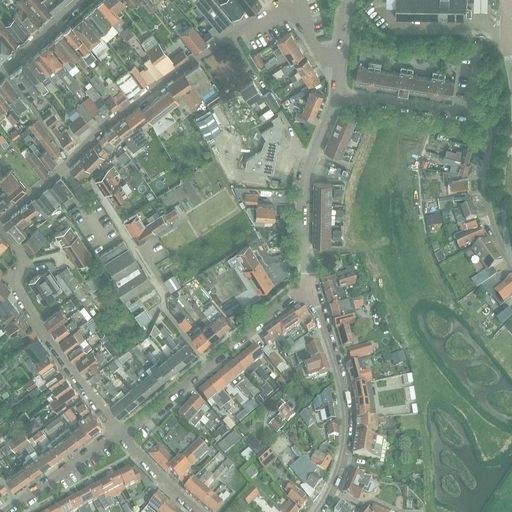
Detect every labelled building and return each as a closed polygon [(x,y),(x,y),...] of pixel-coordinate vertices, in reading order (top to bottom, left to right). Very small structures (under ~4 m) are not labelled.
[(14,18),(28,34),(42,22),(23,0),(13,0),(16,2),(15,3),(21,9),(12,16),(14,18)] [(23,0),(42,22),(53,12),(42,0),(23,0)] [(42,0),(53,12),(64,2),(62,0),(42,0)] [(101,0),(96,5),(113,25),(118,32),(122,29),(114,19),(118,16),(105,0),(101,0)] [(105,0),(118,16),(122,13),(118,9),(125,3),(122,0),(105,0)] [(122,0),(125,3),(129,7),(137,0),(142,0),(144,3),(143,3),(150,12),(156,7),(155,5),(150,0),(122,0)] [(219,33),(232,23),(233,22),(213,0),(196,0),(193,3),(215,28),(218,31),(219,33)] [(237,0),(249,14),(255,10),(258,14),(265,9),(262,6),(257,0),(237,0)] [(396,0),(396,19),(467,20),(467,1),(471,2),(471,0),(396,0)] [(231,4),(225,9),(226,11),(235,21),(240,16),(231,4)] [(83,16),(97,35),(109,25),(110,27),(113,25),(96,5),(83,16)] [(99,38),(97,35),(83,16),(72,25),(100,60),(107,54),(105,51),(109,48),(100,37),(99,38)] [(19,42),(28,34),(14,18),(5,25),(19,42),(18,42),(19,42)] [(0,57),(2,56),(11,49),(18,42),(19,42),(5,25),(1,21),(0,19),(0,57)] [(206,42),(202,38),(192,26),(181,34),(193,52),(206,42)] [(71,27),(62,33),(87,65),(96,58),(71,27)] [(210,32),(202,38),(206,42),(213,37),(212,36),(210,32)] [(54,40),(72,61),(76,58),(82,68),(85,66),(86,68),(88,66),(87,65),(62,33),(54,40)] [(283,36),(282,37),(276,41),(280,46),(272,51),(276,56),(283,51),(296,43),(290,33),(284,36),(283,36)] [(175,65),(171,60),(158,42),(152,34),(141,43),(151,58),(152,60),(163,74),(175,65)] [(47,46),(62,63),(65,60),(71,68),(75,65),(72,61),(54,40),(47,46)] [(303,54),(296,43),(283,51),(290,62),(303,54)] [(47,46),(40,52),(58,75),(63,81),(73,93),(81,86),(62,63),(47,46)] [(188,58),(187,57),(183,51),(171,60),(175,65),(176,67),(188,58)] [(45,73),(48,77),(52,82),(56,78),(58,75),(40,52),(33,57),(45,73)] [(258,67),(264,63),(257,53),(252,56),(258,67)] [(440,59),(458,62),(459,56),(441,53),(440,59)] [(45,73),(33,57),(21,66),(39,90),(42,93),(46,89),(41,83),(48,77),(45,73)] [(275,57),(270,60),(263,64),(265,68),(277,61),(275,57)] [(152,60),(151,58),(144,63),(148,69),(155,77),(156,79),(163,74),(152,60)] [(299,71),(289,77),(292,82),(297,79),(302,75),(313,69),(306,59),(296,65),(299,71)] [(368,69),(358,67),(356,82),(367,84),(367,86),(372,87),(377,88),(377,85),(388,87),(390,72),(381,71),(382,63),(369,61),(368,69)] [(198,63),(184,73),(202,98),(205,103),(213,98),(221,92),(213,82),(211,83),(198,63)] [(28,98),(39,90),(21,66),(10,75),(28,98)] [(390,72),(388,87),(399,89),(399,91),(409,93),(409,90),(420,92),(422,77),(413,75),(414,68),(401,66),(400,74),(390,72)] [(155,77),(148,69),(140,74),(146,83),(155,77)] [(313,69),(302,75),(308,85),(319,79),(313,69)] [(281,70),(273,76),(276,80),(284,75),(281,70)] [(441,95),(453,97),(455,82),(445,80),(446,73),(433,71),(432,78),(422,77),(420,92),(431,93),(431,96),(436,97),(441,97),(441,95)] [(128,98),(140,88),(127,72),(115,81),(117,84),(117,85),(128,98)] [(169,88),(152,102),(161,114),(162,114),(165,118),(168,124),(174,119),(166,110),(179,100),(176,97),(181,93),(190,106),(202,98),(184,73),(167,85),(169,88)] [(101,96),(104,100),(109,106),(113,111),(120,106),(105,87),(95,75),(89,79),(102,95),(101,96)] [(0,82),(0,90),(10,104),(20,116),(19,118),(22,122),(33,114),(31,111),(32,111),(27,106),(27,105),(23,100),(17,93),(6,78),(0,82)] [(128,98),(117,85),(114,81),(105,87),(120,106),(129,100),(128,98)] [(252,81),(239,89),(240,90),(239,90),(248,102),(251,106),(256,103),(259,107),(266,102),(263,96),(261,94),(252,81)] [(10,104),(0,90),(0,108),(5,115),(6,113),(3,110),(10,104)] [(311,90),(306,101),(318,106),(322,95),(311,90)] [(279,107),(269,92),(263,96),(272,111),(279,107)] [(104,100),(101,96),(94,102),(100,108),(102,111),(108,106),(109,106),(104,100)] [(100,108),(94,102),(90,97),(82,104),(91,115),(100,108)] [(318,106),(306,101),(301,111),(313,117),(318,106)] [(161,114),(152,102),(142,110),(147,118),(151,122),(157,134),(168,124),(165,118),(162,114),(161,114)] [(76,109),(81,115),(89,125),(95,120),(91,115),(82,104),(76,109)] [(147,118),(142,110),(139,107),(126,117),(113,127),(122,137),(128,133),(133,139),(139,134),(135,128),(147,118)] [(45,121),(54,114),(49,109),(41,115),(45,121)] [(294,117),(300,120),(305,122),(307,117),(297,112),(294,117)] [(211,113),(196,121),(206,139),(221,131),(211,113)] [(10,114),(6,117),(13,125),(16,122),(10,114)] [(45,121),(50,127),(58,120),(54,114),(45,121)] [(232,114),(231,120),(247,122),(248,116),(232,114)] [(339,114),(334,127),(358,137),(360,132),(355,130),(355,131),(352,130),(356,121),(339,114)] [(77,135),(89,125),(81,115),(69,125),(77,135)] [(275,126),(263,133),(268,142),(265,143),(264,147),(264,150),(247,160),(245,169),(272,174),(275,159),(274,159),(275,153),(288,145),(279,131),(284,128),(278,117),(272,121),(275,126)] [(47,132),(37,119),(28,125),(39,139),(47,132)] [(67,149),(76,141),(67,129),(61,134),(56,127),(52,130),(57,136),(67,149)] [(104,134),(98,141),(99,142),(103,146),(109,153),(115,147),(124,139),(122,137),(113,127),(104,134)] [(334,127),(329,139),(345,146),(349,137),(352,138),(351,140),(356,142),(358,137),(334,127)] [(16,129),(8,135),(12,140),(20,134),(16,129)] [(47,132),(39,139),(52,155),(54,158),(59,154),(56,151),(59,148),(53,140),(47,132)] [(0,143),(4,148),(10,143),(5,136),(0,140),(0,143)] [(323,151),(340,158),(348,161),(350,156),(345,154),(345,156),(342,155),(345,146),(329,139),(323,151)] [(99,142),(93,147),(80,160),(70,169),(80,180),(103,157),(104,158),(109,153),(103,146),(99,142)] [(29,145),(34,151),(48,169),(55,163),(50,156),(45,150),(41,154),(32,143),(29,145)] [(25,156),(42,178),(50,171),(48,169),(34,151),(29,145),(23,150),(27,155),(25,156)] [(445,156),(451,158),(461,161),(469,163),(472,151),(464,148),(461,157),(458,156),(457,154),(447,151),(447,150),(445,156)] [(124,151),(116,157),(122,164),(130,157),(124,151)] [(445,156),(443,162),(444,163),(444,161),(460,166),(458,173),(458,174),(467,176),(470,165),(461,163),(461,161),(451,158),(445,156)] [(423,160),(420,166),(426,169),(429,162),(423,160)] [(113,166),(96,181),(104,194),(107,193),(115,205),(128,196),(120,184),(116,186),(112,180),(115,179),(114,178),(119,175),(113,166)] [(0,183),(14,201),(26,190),(10,171),(2,178),(0,175),(0,183)] [(459,179),(458,174),(458,173),(443,171),(445,185),(452,184),(453,191),(469,190),(468,178),(459,179)] [(69,198),(74,194),(60,177),(46,189),(59,206),(61,205),(58,201),(66,195),(69,198)] [(313,183),(313,194),(331,194),(331,184),(313,183)] [(249,188),(238,188),(233,188),(236,196),(244,197),(244,202),(257,203),(257,193),(249,192),(249,188)] [(46,189),(31,200),(31,201),(40,213),(41,212),(44,218),(48,215),(45,212),(53,205),(56,208),(59,206),(46,189)] [(313,194),(313,204),(330,204),(331,194),(313,194)] [(11,200),(6,195),(0,199),(0,212),(2,211),(9,204),(8,203),(11,200)] [(447,208),(454,207),(453,199),(446,200),(447,208)] [(12,216),(22,228),(30,222),(29,219),(30,218),(29,216),(37,210),(40,213),(31,201),(21,209),(12,216)] [(250,207),(250,214),(256,215),(255,218),(273,219),(274,206),(256,204),(256,208),(250,207)] [(313,204),(313,214),(330,215),(330,204),(313,204)] [(472,205),(453,212),(456,220),(464,217),(466,223),(465,223),(465,224),(466,224),(467,224),(467,222),(477,219),(472,205)] [(179,215),(175,209),(164,215),(169,222),(179,215)] [(144,226),(143,225),(136,214),(123,222),(131,234),(142,228),(141,228),(144,226)] [(313,214),(312,224),(330,225),(330,215),(313,214)] [(131,234),(137,244),(145,239),(154,233),(153,231),(166,223),(161,215),(156,219),(148,223),(144,226),(141,228),(142,228),(131,234)] [(148,223),(156,219),(153,215),(146,219),(148,223)] [(17,241),(18,239),(26,233),(22,228),(12,216),(2,224),(9,232),(17,241)] [(441,224),(440,216),(426,218),(428,227),(441,224)] [(462,233),(454,237),(456,242),(473,234),(473,233),(472,231),(473,231),(473,230),(477,228),(475,221),(467,224),(466,224),(465,224),(465,223),(464,224),(464,223),(457,225),(458,228),(460,227),(462,233)] [(312,224),(312,234),(330,235),(330,225),(312,224)] [(56,235),(62,245),(76,266),(91,256),(76,233),(75,234),(69,226),(56,235)] [(21,242),(30,253),(46,240),(37,229),(21,242)] [(473,233),(473,234),(456,242),(460,250),(485,238),(481,230),(473,233)] [(329,245),(330,235),(312,234),(312,245),(329,245)] [(472,250),(488,272),(503,262),(487,240),(472,250)] [(108,251),(101,255),(102,258),(103,258),(105,262),(114,276),(110,279),(113,282),(119,292),(124,300),(151,283),(151,282),(148,277),(142,267),(141,267),(139,269),(138,267),(139,267),(127,248),(124,244),(125,244),(123,241),(108,251)] [(245,269),(244,270),(258,293),(273,284),(249,245),(236,254),(245,269)] [(67,268),(60,273),(72,290),(79,285),(67,268)] [(48,269),(40,275),(51,291),(59,285),(48,269)] [(96,274),(86,281),(93,290),(103,284),(96,274)] [(493,274),(482,282),(489,291),(487,293),(491,298),(492,297),(501,307),(511,297),(511,279),(503,287),(493,274)] [(40,275),(29,282),(39,297),(43,303),(54,296),(52,293),(51,291),(40,275)] [(165,280),(163,281),(170,292),(180,286),(173,275),(165,280)] [(336,276),(321,280),(325,295),(343,289),(356,285),(354,276),(338,281),(336,276)] [(0,298),(5,294),(10,290),(8,289),(0,278),(0,298)] [(188,294),(184,285),(179,287),(183,296),(188,294)] [(329,307),(347,302),(343,289),(325,295),(329,306),(329,307)] [(66,297),(70,304),(80,298),(76,291),(66,297)] [(2,314),(13,305),(5,294),(0,298),(0,314),(1,313),(2,314)] [(139,295),(132,301),(147,320),(154,315),(139,295)] [(356,317),(354,311),(352,310),(350,311),(347,302),(329,307),(333,319),(336,330),(338,329),(343,347),(352,345),(347,327),(354,325),(352,319),(354,319),(356,317)] [(207,325),(201,330),(210,341),(220,333),(208,318),(203,312),(195,303),(191,306),(207,325)] [(13,305),(2,314),(0,315),(0,316),(2,319),(0,320),(0,323),(1,325),(4,322),(5,323),(19,313),(13,305)] [(301,305),(293,311),(302,325),(307,332),(313,328),(309,323),(312,321),(301,305)] [(511,313),(506,306),(495,316),(501,323),(511,314),(511,313)] [(84,308),(80,311),(87,320),(91,317),(84,308)] [(43,321),(50,331),(62,322),(67,319),(60,309),(43,321)] [(230,324),(226,319),(221,313),(215,318),(207,309),(203,312),(208,318),(220,333),(230,324)] [(293,311),(274,324),(282,337),(299,325),(301,323),(293,311)] [(20,338),(26,345),(38,337),(32,329),(26,333),(23,328),(28,324),(20,314),(1,329),(4,333),(7,330),(12,336),(18,332),(22,337),(20,338)] [(193,325),(199,322),(196,314),(190,316),(193,325)] [(502,328),(489,314),(484,319),(486,322),(481,328),(491,338),(502,328)] [(184,317),(178,322),(184,331),(191,325),(184,317)] [(64,324),(62,322),(50,331),(57,340),(76,325),(71,319),(64,324)] [(282,337),(274,324),(264,331),(265,334),(260,337),(267,347),(276,341),(281,349),(279,350),(281,353),(289,348),(282,337)] [(167,344),(172,340),(168,335),(169,334),(163,326),(159,329),(165,337),(163,339),(167,344)] [(191,338),(200,349),(210,341),(201,330),(198,326),(193,331),(196,334),(191,338)] [(99,328),(95,331),(102,342),(107,338),(99,328)] [(59,343),(66,352),(79,342),(84,339),(77,330),(59,343)] [(38,337),(26,345),(23,348),(30,358),(25,362),(35,376),(39,373),(54,362),(46,352),(48,351),(38,337)] [(308,376),(311,376),(318,373),(319,376),(327,374),(326,371),(328,371),(319,343),(306,348),(302,338),(286,351),(288,357),(295,354),(299,364),(304,363),(308,376)] [(176,350),(186,361),(195,353),(186,342),(181,346),(178,343),(175,344),(172,340),(167,344),(171,349),(173,347),(176,350)] [(83,346),(79,342),(66,352),(73,361),(91,348),(87,343),(83,346)] [(255,371),(260,377),(264,373),(259,368),(262,366),(258,361),(263,357),(254,346),(244,354),(253,365),(257,369),(255,371)] [(171,354),(167,358),(176,369),(186,361),(176,350),(173,347),(171,349),(171,348),(169,350),(171,354)] [(90,373),(91,373),(90,373),(107,360),(100,351),(95,355),(91,350),(75,362),(82,372),(87,369),(90,373)] [(148,360),(153,356),(149,351),(144,355),(148,360)] [(244,354),(235,362),(244,373),(248,377),(255,371),(257,369),(253,365),(244,354)] [(282,364),(274,354),(268,359),(276,369),(282,364)] [(145,370),(157,385),(167,377),(154,363),(157,361),(153,356),(148,360),(152,364),(145,370)] [(154,363),(167,377),(176,369),(167,358),(163,361),(160,358),(157,361),(154,363)] [(114,360),(108,364),(113,371),(119,367),(114,360)] [(346,365),(352,387),(352,388),(359,386),(365,383),(365,384),(370,383),(371,383),(368,370),(362,372),(359,361),(346,365)] [(39,373),(35,376),(25,384),(28,389),(36,384),(38,387),(60,370),(54,362),(39,373)] [(244,373),(235,362),(226,369),(239,385),(237,386),(237,387),(241,392),(245,389),(241,383),(244,381),(240,376),(244,373)] [(129,375),(134,372),(130,367),(125,371),(129,375)] [(135,378),(147,393),(157,385),(145,370),(144,370),(143,368),(138,373),(139,375),(137,376),(138,376),(135,378)] [(226,369),(217,377),(226,388),(230,384),(234,389),(237,387),(237,386),(239,385),(226,369)] [(48,385),(52,389),(66,378),(60,370),(38,387),(41,391),(48,385)] [(97,372),(88,378),(92,384),(102,377),(97,372)] [(128,389),(138,401),(147,393),(135,378),(138,376),(137,376),(136,374),(134,372),(129,375),(133,380),(130,383),(133,386),(128,389)] [(269,379),(264,373),(260,377),(265,382),(269,379)] [(217,377),(207,385),(220,400),(218,402),(223,407),(227,404),(230,402),(221,391),(226,388),(217,377)] [(47,398),(50,402),(72,386),(66,378),(52,389),(51,389),(54,393),(47,398)] [(109,390),(113,386),(108,380),(104,384),(109,390)] [(355,403),(356,419),(376,418),(373,397),(375,397),(374,388),(372,389),(370,383),(365,384),(365,383),(359,386),(352,388),(355,403)] [(223,407),(218,402),(220,400),(207,385),(198,392),(207,403),(211,400),(220,410),(223,407)] [(78,394),(72,386),(50,402),(57,412),(66,406),(64,404),(78,394)] [(119,417),(128,409),(116,394),(118,392),(113,386),(109,390),(114,396),(111,398),(114,402),(109,406),(119,417)] [(268,387),(262,392),(266,397),(273,392),(268,387)] [(39,392),(36,388),(29,393),(32,397),(39,392)] [(116,394),(128,409),(138,401),(128,389),(124,393),(121,390),(118,392),(116,394)] [(250,394),(245,389),(241,392),(246,398),(250,394)] [(1,394),(4,398),(10,394),(7,390),(1,394)] [(315,401),(313,402),(315,412),(315,413),(320,412),(322,422),(326,421),(335,419),(332,405),(329,390),(315,401)] [(194,397),(186,406),(201,420),(203,418),(205,415),(209,410),(194,397)] [(81,425),(82,425),(89,434),(101,426),(90,411),(88,409),(83,401),(81,400),(82,399),(81,399),(78,402),(79,404),(76,406),(83,416),(78,420),(81,425)] [(248,401),(250,407),(259,406),(257,399),(248,401)] [(278,416),(269,425),(272,429),(276,433),(283,427),(286,424),(283,421),(285,420),(287,423),(287,422),(295,416),(291,412),(294,409),(293,407),(290,404),(288,403),(285,406),(285,405),(280,403),(274,409),(277,412),(278,412),(280,415),(278,416)] [(232,410),(227,404),(223,407),(228,413),(232,410)] [(197,425),(200,422),(199,422),(201,420),(186,406),(178,416),(191,428),(195,423),(197,425)] [(66,411),(64,412),(71,422),(77,417),(70,408),(66,411)] [(306,410),(299,415),(308,428),(315,422),(306,410)] [(24,422),(29,418),(25,413),(20,416),(24,422)] [(58,416),(50,422),(54,428),(62,422),(58,416)] [(199,422),(200,422),(205,427),(208,423),(203,418),(201,420),(199,422)] [(385,418),(376,418),(356,419),(356,431),(377,431),(377,427),(380,427),(380,425),(385,424),(385,418)] [(233,425),(228,419),(224,423),(229,429),(233,425)] [(32,433),(38,428),(32,421),(26,425),(32,433)] [(330,427),(327,427),(328,437),(328,442),(334,442),(334,436),(338,436),(336,421),(329,424),(330,427)] [(47,425),(45,426),(49,431),(51,430),(54,428),(50,422),(47,425)] [(208,423),(205,427),(210,431),(214,427),(208,423)] [(68,426),(68,427),(79,441),(89,434),(82,425),(81,425),(72,431),(68,426)] [(69,448),(79,441),(68,427),(59,434),(69,448)] [(41,429),(32,436),(37,442),(46,435),(41,429)] [(234,431),(218,445),(224,453),(241,439),(234,431)] [(24,433),(18,437),(22,443),(28,439),(28,438),(24,433)] [(352,455),(361,457),(368,457),(372,458),(380,459),(383,438),(376,437),(356,433),(352,455)] [(51,442),(50,442),(60,455),(69,448),(59,434),(50,441),(51,442)] [(13,450),(22,443),(18,437),(9,444),(13,450)] [(174,463),(171,459),(169,461),(172,464),(167,469),(182,484),(188,478),(185,474),(189,470),(189,469),(208,450),(199,441),(179,459),(179,458),(174,463)] [(50,462),(60,455),(50,442),(41,449),(43,452),(50,462)] [(5,447),(4,448),(7,454),(9,452),(9,453),(13,450),(9,444),(5,447)] [(158,446),(149,455),(161,468),(164,466),(167,469),(172,464),(169,461),(171,459),(158,446)] [(295,446),(291,449),(297,457),(299,456),(301,454),(295,446)] [(248,448),(240,455),(247,463),(255,456),(248,448)] [(41,469),(50,462),(43,452),(39,455),(34,449),(29,453),(41,469)] [(260,465),(272,455),(266,449),(255,459),(260,465)] [(306,455),(305,458),(308,462),(314,470),(316,472),(314,474),(321,480),(322,480),(325,476),(323,475),(324,472),(331,461),(316,452),(315,453),(312,451),(306,455)] [(24,466),(31,476),(41,469),(29,453),(24,457),(27,460),(22,463),(24,466)] [(215,453),(209,461),(224,472),(231,463),(226,458),(221,464),(216,461),(219,456),(215,453)] [(301,459),(291,467),(299,477),(302,474),(305,477),(302,480),(305,484),(313,490),(321,480),(314,474),(316,472),(314,470),(308,462),(305,458),(304,457),(301,459)] [(252,473),(259,470),(255,463),(248,466),(252,473)] [(12,469),(22,483),(31,476),(24,466),(15,472),(12,469)] [(13,490),(22,483),(12,469),(8,472),(11,476),(5,479),(13,490)] [(124,489),(125,488),(141,480),(137,473),(131,476),(128,469),(117,475),(123,486),(124,489)] [(193,498),(206,483),(210,478),(210,479),(212,476),(207,472),(198,483),(193,479),(183,490),(193,498)] [(365,476),(362,475),(348,472),(346,479),(347,481),(346,483),(341,493),(358,500),(362,492),(364,492),(368,494),(370,493),(373,486),(372,484),(370,483),(372,477),(365,476)] [(131,500),(127,494),(125,488),(124,489),(123,486),(117,475),(107,480),(116,496),(121,494),(126,503),(131,500)] [(193,498),(203,507),(212,496),(206,490),(213,481),(210,479),(210,478),(206,483),(193,498)] [(110,500),(116,496),(107,480),(97,486),(103,497),(109,508),(114,506),(110,500)] [(288,502),(299,511),(307,502),(302,497),(304,495),(291,484),(285,491),(289,495),(286,499),(289,501),(288,502)] [(97,486),(87,491),(93,502),(98,499),(101,505),(104,511),(109,508),(103,497),(97,486)] [(252,488),(241,499),(248,506),(259,495),(252,488)] [(87,505),(93,502),(87,491),(76,497),(84,511),(89,511),(90,510),(87,505)] [(127,494),(131,500),(135,508),(144,503),(140,496),(135,498),(132,492),(127,494)] [(217,500),(212,496),(203,507),(209,511),(215,511),(230,495),(226,492),(223,496),(221,495),(217,500)] [(159,511),(167,503),(157,495),(142,511),(159,511)] [(84,511),(76,497),(66,502),(71,511),(74,511),(77,511),(84,511)] [(56,508),(58,511),(71,511),(66,502),(56,508)] [(298,511),(299,511),(288,502),(282,509),(278,505),(275,508),(279,511),(298,511)] [(176,511),(177,511),(167,503),(159,511),(176,511)] [(353,511),(341,503),(333,511),(353,511)]
